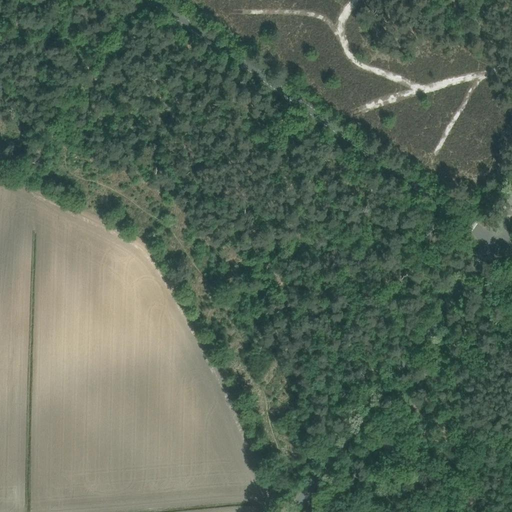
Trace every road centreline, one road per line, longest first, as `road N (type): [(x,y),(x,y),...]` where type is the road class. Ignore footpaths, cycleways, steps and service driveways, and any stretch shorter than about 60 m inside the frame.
road 1 (unclassified): [(496,243),(157,0)]
road 2 (unclassified): [(290,511),(375,380),(496,243)]
road 3 (track): [(142,0),(30,176)]
